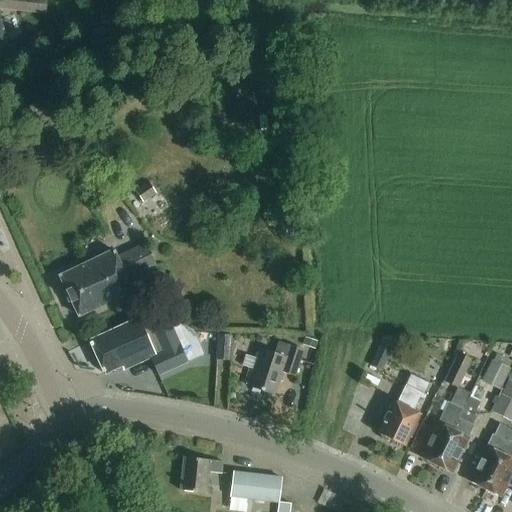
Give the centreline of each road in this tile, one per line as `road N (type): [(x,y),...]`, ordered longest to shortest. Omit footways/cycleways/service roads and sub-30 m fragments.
road 1 (unclassified): [(427,507),(267,439),(169,414),(101,408),(69,427)]
road 2 (tertiary): [(69,427),(0,304)]
